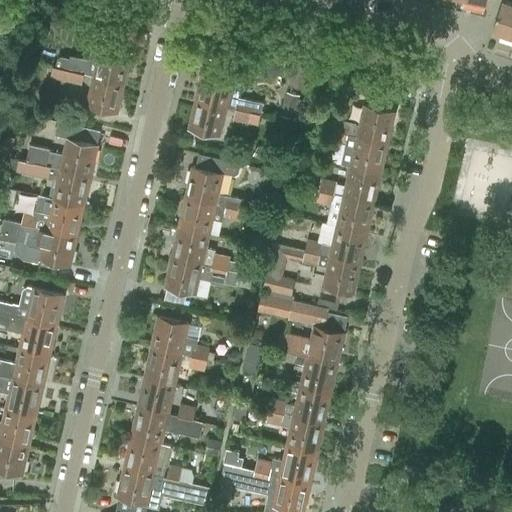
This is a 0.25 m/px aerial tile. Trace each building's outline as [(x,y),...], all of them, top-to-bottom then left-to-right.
[(492,31),(511,37),(511,4),(502,1),(492,31)] [(124,24),(120,42),(133,45),(137,27),(124,24)] [(57,59),(55,67),(68,70),(84,74),(93,76),(124,83),(127,67),(131,53),(127,52),(100,46),(93,44),(90,58),(87,60),(71,57),(70,59),(60,56),(57,59)] [(195,98),(226,105),(236,108),(251,111),(261,113),(263,103),(239,97),(242,82),(239,77),(202,68),(195,98)] [(68,70),(65,81),(81,84),(84,74),(68,70)] [(91,87),(86,106),(97,108),(117,113),(124,83),(93,76),(91,87)] [(377,81),(374,93),(388,96),(391,85),(377,81)] [(286,93),(280,115),(293,119),(299,96),(286,93)] [(226,105),(195,98),(188,129),(219,135),(226,105)] [(344,120),(343,126),(348,127),(347,133),(356,135),(357,134),(382,140),(384,131),(389,133),(393,112),(363,105),(359,125),(355,124),(356,123),(344,120)] [(251,111),(236,108),(234,120),(249,123),(251,111)] [(335,118),(332,130),(347,133),(348,127),(343,126),(344,120),(335,118)] [(54,135),(65,138),(97,145),(100,131),(57,121),(54,135)] [(332,130),(330,141),(344,144),(347,133),(332,130)] [(344,144),(340,163),(350,166),(380,172),(384,152),(380,151),(382,142),(387,143),(387,142),(382,141),(382,140),(357,134),(356,135),(347,133),(344,144)] [(29,144),(25,160),(35,163),(51,166),(78,172),(90,175),(97,145),(65,138),(62,154),(49,151),(50,149),(29,144)] [(257,146),(251,156),(268,165),(274,155),(257,146)] [(192,166),(185,197),(216,204),(225,206),(227,206),(240,209),(242,203),(243,199),(218,194),(223,174),(234,176),(238,173),(241,163),(218,158),(199,154),(195,167),(192,166)] [(18,159),(16,170),(48,178),(51,166),(35,163),(18,159)] [(51,166),(48,178),(52,179),(48,197),(52,198),(83,205),(90,175),(78,172),(51,166)] [(345,186),(343,196),(368,201),(371,192),(375,193),(380,172),(350,166),(345,186)] [(320,178),(318,190),(333,194),(335,184),(336,182),(320,178)] [(0,200),(12,203),(16,187),(0,184),(0,200)] [(288,186),(286,192),(296,194),(297,188),(288,186)] [(318,190),(316,199),(331,203),(333,194),(318,190)] [(331,203),(327,224),(336,226),(339,226),(366,232),(371,212),(366,211),(368,202),(373,203),(373,202),(368,201),(343,196),(333,194),(331,203)] [(24,210),(22,223),(77,235),(83,205),(52,198),(48,197),(38,195),(34,212),(24,210)] [(185,197),(178,226),(209,233),(212,220),(221,222),(222,217),(242,221),(245,210),(240,209),(227,206),(225,206),(216,204),(185,197)] [(22,223),(3,218),(0,232),(0,238),(16,242),(17,237),(27,240),(29,243),(41,246),(38,258),(39,259),(70,266),(77,235),(22,223)] [(321,222),(317,242),(322,243),(320,253),(330,256),(355,261),(357,252),(362,253),(366,232),(339,226),(336,226),(327,224),(321,222)] [(178,226),(172,256),(202,263),(212,265),(214,254),(215,250),(206,248),(209,233),(178,226)] [(276,232),(274,241),(284,243),(285,238),(282,233),(276,232)] [(308,240),(306,250),(320,253),(322,243),(317,242),(308,240)] [(273,243),(262,289),(291,295),(294,280),(282,277),(286,258),(303,261),(306,250),(273,243)] [(355,261),(330,256),(320,253),(306,250),(303,261),(327,267),(323,286),(353,293),(357,273),(353,271),(353,267),(359,267),(360,262),(355,261)] [(214,254),(212,265),(227,269),(230,257),(214,254)] [(202,263),(172,256),(165,287),(195,294),(199,278),(210,280),(211,283),(223,286),(225,283),(228,269),(227,269),(212,265),(202,263)] [(228,269),(225,283),(235,285),(238,271),(228,269)] [(0,298),(0,312),(1,313),(24,318),(30,319),(51,324),(56,325),(51,323),(53,314),(58,315),(63,295),(43,290),(31,288),(26,286),(22,289),(18,303),(4,300),(0,298)] [(262,294),(259,311),(290,318),(290,320),(314,325),(311,337),(311,338),(285,332),(281,350),(296,353),(307,356),(337,363),(337,362),(333,361),(335,351),(339,352),(343,337),(344,332),(343,332),(346,317),(325,312),(326,308),(306,303),(262,294)] [(0,312),(0,327),(21,332),(20,337),(17,348),(49,355),(53,337),(54,335),(49,334),(51,324),(30,319),(24,318),(1,313),(0,312)] [(151,346),(151,347),(156,348),(181,353),(191,355),(193,348),(195,348),(196,344),(197,339),(185,336),(188,323),(177,320),(158,316),(153,336),(156,337),(158,337),(156,347),(151,346)] [(251,343),(244,370),(255,373),(262,346),(251,343)] [(193,348),(191,355),(206,359),(209,347),(196,344),(195,348),(193,348)] [(0,358),(0,375),(42,385),(37,384),(39,374),(44,375),(49,355),(17,348),(14,362),(0,358)] [(149,356),(144,376),(174,383),(181,353),(156,348),(154,357),(149,356)] [(227,355),(225,362),(238,365),(241,353),(235,351),(227,355)] [(296,353),(294,363),(305,365),(300,386),(330,393),(334,376),(329,375),(330,370),(336,366),(337,363),(307,356),(296,353)] [(191,355),(188,367),(203,371),(206,359),(191,355)] [(244,373),(241,389),(252,391),(255,375),(244,373)] [(0,391),(7,393),(3,408),(35,415),(40,395),(35,394),(37,384),(42,386),(42,385),(0,375),(0,391)] [(137,406),(168,413),(174,383),(144,376),(139,396),(144,398),(142,407),(137,406)] [(286,403),(283,413),(293,416),(318,421),(323,423),(323,422),(319,421),(321,411),(326,413),(330,393),(300,386),(296,405),(286,403)] [(272,398),(269,410),(283,413),(286,403),(286,401),(272,398)] [(236,402),(232,419),(243,421),(247,404),(236,402)] [(180,404),(177,416),(180,416),(192,419),(195,407),(180,404)] [(135,416),(130,436),(161,443),(168,413),(137,406),(137,407),(142,408),(140,417),(135,416)] [(0,438),(23,444),(26,434),(30,436),(35,415),(3,408),(1,421),(0,420),(0,438)] [(283,413),(269,410),(266,422),(281,425),(283,413)] [(168,413),(164,429),(199,437),(202,422),(193,419),(192,419),(180,416),(177,416),(168,413)] [(283,413),(281,425),(291,427),(287,445),(316,452),(321,432),(316,431),(318,421),(293,416),(283,413)] [(127,450),(126,457),(131,458),(128,467),(164,475),(166,469),(155,467),(161,443),(130,436),(127,450)] [(0,438),(0,470),(2,471),(21,476),(26,455),(21,454),(23,445),(28,446),(28,445),(23,444),(0,438)] [(207,439),(204,454),(217,457),(220,442),(207,439)] [(272,462),(269,473),(305,481),(306,477),(307,471),(312,473),(316,452),(287,445),(283,460),(273,457),(272,462)] [(229,449),(226,463),(235,465),(239,451),(229,449)] [(257,458),(254,470),(269,473),(272,462),(257,458)] [(226,463),(221,483),(259,492),(267,494),(263,511),(293,511),(297,511),(299,511),(302,511),(307,492),(302,491),(305,482),(310,483),(310,482),(305,481),(269,473),(254,470),(235,465),(226,463)] [(168,464),(165,476),(179,479),(182,467),(168,464)] [(119,497),(116,509),(127,511),(128,511),(132,511),(135,501),(147,504),(157,506),(160,493),(200,502),(204,484),(179,479),(165,476),(164,475),(128,467),(124,466),(123,467),(128,468),(126,477),(121,476),(117,497),(119,497)]
